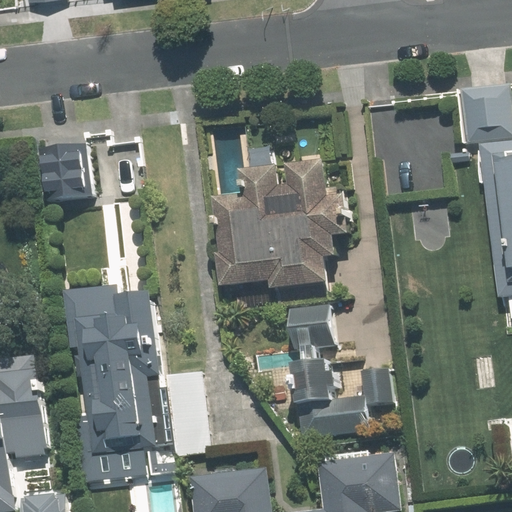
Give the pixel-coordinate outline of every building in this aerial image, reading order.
[(511,84),(464,90),(471,145),(511,140),(511,84)] [(511,142),(485,145),(503,298),(511,297),(511,142)] [(50,194),(97,188),(92,144),(44,150),(50,194)] [(216,199),(227,288),(275,282),(276,291),(334,284),(331,259),(342,258),(339,238),(355,236),(349,195),(334,197),(330,161),(292,166),(295,186),(285,187),(282,167),(246,172),(249,194),(216,199)] [(123,286),(69,293),(76,350),(84,349),(93,417),(81,418),(89,485),(151,477),(148,450),(162,449),(153,378),(166,377),(156,292),(125,296),(123,286)] [(340,346),(335,305),(294,310),(299,351),(340,346)] [(0,510),(18,508),(10,452),(43,447),(31,355),(0,358),(0,510)] [(309,364),(297,365),(306,441),(373,433),(368,397),(337,401),(336,390),(341,389),(339,373),(334,374),(332,361),(309,364)] [(397,403),(393,370),(366,373),(370,407),(397,403)] [(205,372),(170,376),(180,458),(215,454),(205,372)] [(276,511),(271,469),(194,478),(198,511),(405,511),(399,453),(320,463),(326,509),(304,511),(276,511)] [(71,511),(70,494),(21,501),(22,511),(71,511)]
